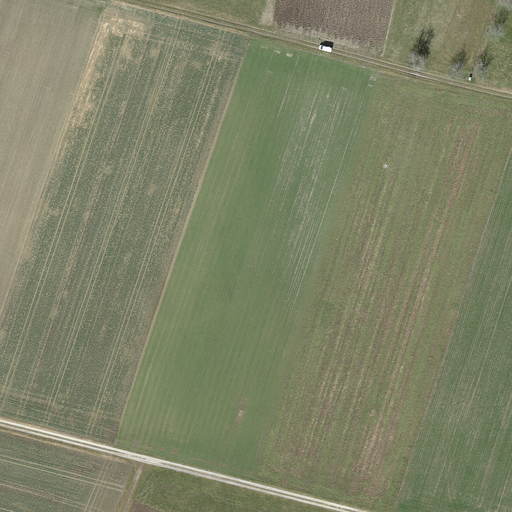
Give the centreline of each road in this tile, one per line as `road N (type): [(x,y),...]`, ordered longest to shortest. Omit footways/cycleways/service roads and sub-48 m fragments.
road 1 (track): [(138,0),(511,94)]
road 2 (track): [(353,511),(0,421)]
